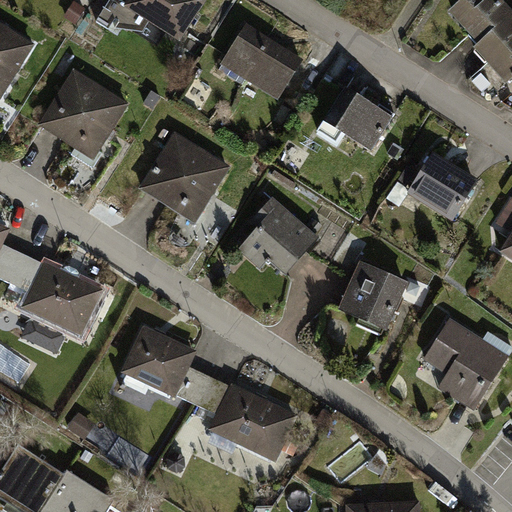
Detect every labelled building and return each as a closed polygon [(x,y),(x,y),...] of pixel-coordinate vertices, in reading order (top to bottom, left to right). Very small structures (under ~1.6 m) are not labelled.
[(143,32),(151,22),(126,6),(127,4),(120,0),(109,0),(96,20),(109,28),(143,32)] [(130,0),(127,4),(126,6),(151,22),(179,40),(206,0),(130,0)] [(459,0),(448,10),(479,44),(475,47),(504,80),(511,73),(511,18),(510,16),(511,14),(511,10),(502,0),(459,0)] [(0,24),(0,102),(16,77),(35,47),(0,24)] [(246,24),(221,64),(279,99),(303,60),(276,43),(246,24)] [(76,70),(41,126),(95,160),(109,137),(130,104),(76,70)] [(347,87),(317,131),(338,145),(345,134),(371,151),(391,122),(396,114),(382,105),(380,109),(347,87)] [(176,132),(141,189),(195,222),(209,199),(230,166),(176,132)] [(431,152),(407,193),(452,220),(476,179),(448,162),(431,152)] [(490,227),(509,239),(511,233),(511,194),(490,227)] [(261,224),(240,249),(260,267),(268,257),(286,273),(319,236),(273,197),(257,215),(264,221),(261,224)] [(0,251),(3,245),(11,229),(0,223),(0,251)] [(511,233),(509,239),(500,252),(511,259),(511,233)] [(0,251),(0,278),(27,292),(42,263),(3,245),(0,251)] [(45,256),(42,263),(27,292),(18,310),(33,317),(67,334),(85,342),(111,289),(80,274),(79,277),(71,273),(62,268),(63,265),(45,256)] [(361,262),(340,309),(386,330),(398,305),(408,283),(361,262)] [(67,334),(33,317),(23,336),(57,353),(67,334)] [(425,358),(448,373),(439,387),(474,409),(508,357),(489,344),(450,320),(425,358)] [(176,398),(177,395),(190,368),(199,351),(161,333),(145,325),(122,372),(176,398)] [(177,395),(217,413),(230,386),(190,368),(177,395)] [(231,382),(230,386),(217,413),(209,430),(276,462),(298,414),(263,398),(231,382)] [(0,497),(22,511),(40,511),(66,473),(20,444),(0,475),(0,497)] [(68,469),(66,473),(40,511),(108,511),(117,500),(68,469)] [(381,503),(347,505),(347,511),(421,511),(421,501),(381,503)]
